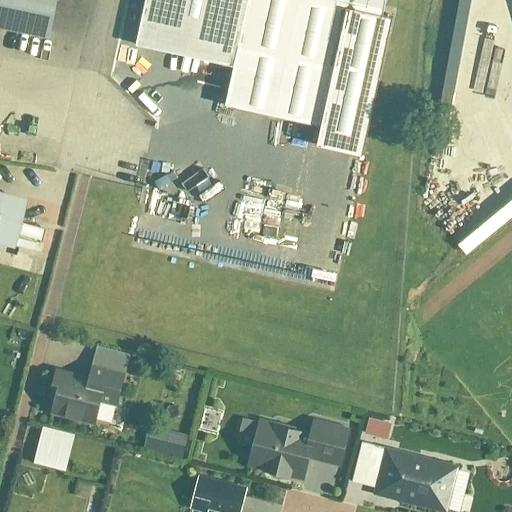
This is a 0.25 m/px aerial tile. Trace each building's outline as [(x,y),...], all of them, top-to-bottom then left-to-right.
[(0,0),(0,29),(47,39),(55,0),(0,0)] [(236,68),(251,0),(145,0),(136,43),(236,68)] [(251,0),(236,68),(228,102),(328,124),(323,144),(367,154),(398,15),(384,12),(387,0),(251,0)] [(26,193),(0,187),(0,241),(14,245),(26,193)] [(102,352),(97,375),(112,378),(107,401),(125,405),(136,360),(102,352)] [(54,413),(101,424),(107,401),(112,378),(97,375),(65,367),(54,413)] [(388,437),(393,421),(369,415),(365,431),(388,437)] [(323,434),(317,457),(349,465),(359,428),(320,418),(317,432),(323,434)] [(265,419),(254,465),(311,479),(317,457),(323,434),(317,432),(265,419)] [(147,448),(187,458),(193,437),(153,426),(147,448)] [(39,463),(71,470),(79,436),(47,428),(39,463)] [(356,479),(379,484),(389,444),(366,439),(356,479)] [(461,462),(389,444),(379,484),(378,490),(449,508),(461,462)] [(215,509),(226,511),(248,511),(255,486),(206,474),(198,505),(215,509)] [(362,483),(345,486),(348,502),(359,500),(357,490),(363,488),(362,483)]
